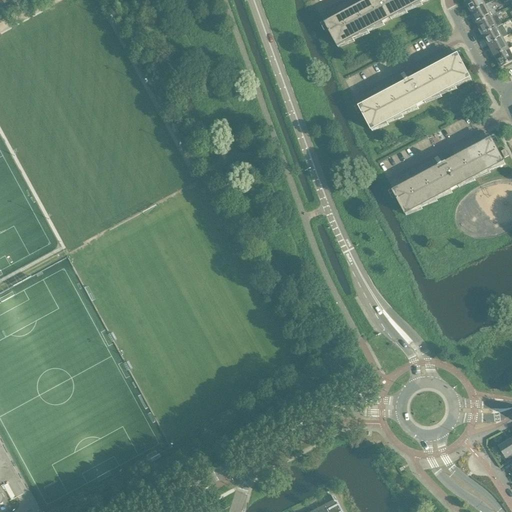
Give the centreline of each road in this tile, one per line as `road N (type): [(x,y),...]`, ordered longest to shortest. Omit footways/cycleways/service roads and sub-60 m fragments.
road 1 (secondary): [(254,0),(329,209),(372,294)]
road 2 (unclassified): [(149,511),(340,408)]
road 3 (residential): [(398,167),(510,112)]
